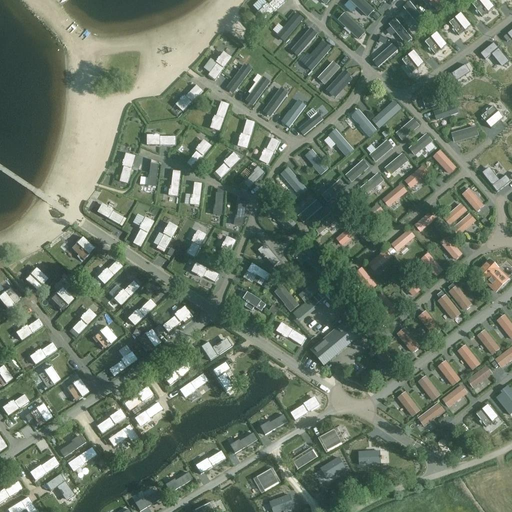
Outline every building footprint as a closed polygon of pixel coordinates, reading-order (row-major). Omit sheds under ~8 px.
[(264,9),(259,13),(265,20),(284,3),(281,0),(274,0),(268,6),(268,5),(266,7),(265,6),(263,8),(264,9)] [(307,0),(322,13),(328,7),(319,0),(307,0)] [(362,0),(350,0),(349,2),(357,9),(368,19),(375,11),(362,0)] [(378,0),(366,0),(379,11),(385,6),(378,0)] [(488,0),(476,0),(471,4),(481,17),(488,12),(488,13),(491,11),(491,10),(494,7),(488,0)] [(341,12),(336,17),(358,37),(363,32),(341,12)] [(461,13),(449,23),(459,36),(465,31),(465,32),(468,30),(468,29),(472,26),(461,13)] [(285,41),(302,22),(295,16),(279,35),(285,41)] [(400,20),(395,27),(415,41),(420,34),(400,20)] [(292,50),(299,56),(315,37),(309,31),(292,50)] [(437,32),(424,42),(434,55),(441,50),(441,51),(444,49),(444,48),(447,46),(437,32)] [(494,43),(480,54),(485,60),(492,55),(502,68),(509,62),(494,43)] [(322,46),(306,65),(312,71),(329,52),(322,46)] [(414,51),(402,61),(412,74),(418,69),(419,69),(421,67),(425,64),(414,51)] [(209,74),(217,79),(232,59),(224,53),(220,58),(219,58),(217,61),(218,61),(217,63),(209,74)] [(333,63),(319,79),(325,84),(339,69),(333,63)] [(466,65),(445,79),(454,93),(461,89),(457,82),(471,73),(466,65)] [(235,92),(250,72),(243,67),(228,87),(235,92)] [(333,97),(350,78),(344,72),(327,91),(333,97)] [(254,104),(269,84),(262,79),(247,99),(254,104)] [(177,106),(183,112),(201,94),(195,88),(185,97),(183,99),(183,98),(180,100),(181,101),(177,106)] [(280,90),(265,111),(272,116),(287,95),(280,90)] [(266,106),(271,97),(265,94),(255,112),(258,114),(263,104),(266,106)] [(317,96),(312,98),(316,105),(321,102),(317,96)] [(291,112),(291,114),(289,115),(288,114),(281,123),(289,129),(305,107),(303,106),(303,104),(299,102),(297,102),(295,105),(295,107),(291,112)] [(375,120),(381,127),(399,110),(396,107),(397,106),(394,102),(390,106),(375,120)] [(213,123),(211,129),(220,132),(229,108),(220,105),(216,118),(215,117),(214,119),(213,119),(212,122),(213,123)] [(481,117),(491,129),(503,118),(500,115),(501,114),(499,112),(498,112),(493,106),(481,117)] [(454,107),(435,113),(438,120),(456,113),(454,107)] [(361,130),(367,137),(374,130),(359,112),(356,114),(355,114),(352,116),(352,118),(355,121),(356,122),(360,127),(362,128),(362,129),(361,130)] [(440,127),(462,118),(460,114),(439,123),(440,127)] [(299,130),(304,136),(322,121),(317,115),(299,130)] [(397,134),(402,140),(419,127),(413,120),(397,134)] [(255,125),(246,123),(242,135),(241,137),(240,137),(239,141),(240,141),(238,147),(247,150),(255,125)] [(453,139),(454,140),(455,143),(478,136),(475,127),(465,131),(457,133),(456,133),(453,134),(452,136),(453,139)] [(224,145),(230,136),(225,132),(219,142),(224,145)] [(333,142),(338,147),(339,147),(339,149),(339,150),(344,157),(352,150),(336,132),(333,134),(332,134),(329,136),(329,138),(332,141),(333,142)] [(147,137),(147,146),(173,146),(173,137),(159,137),(160,137),(157,137),(157,136),(154,136),(154,137),(147,137)] [(410,149),(415,156),(431,142),(426,136),(410,149)] [(269,165),(280,142),(272,138),(266,150),(265,152),(264,152),(262,155),(263,155),(260,161),(269,165)] [(189,162),(196,167),(212,147),(204,141),(200,146),(199,146),(197,149),(198,149),(196,151),(197,151),(189,162)] [(376,162),(392,148),(387,142),(371,156),(376,162)] [(486,149),(481,151),(484,159),(489,157),(486,149)] [(310,153),(309,153),(306,156),(306,158),(308,161),(309,161),(314,166),(316,167),(316,168),(315,169),(321,176),(328,170),(313,151),(310,153)] [(449,174),(455,168),(441,153),(435,158),(449,174)] [(120,180),(129,182),(136,158),(126,155),(125,161),(124,161),(123,164),(124,165),(123,167),(124,167),(120,180)] [(215,173),(221,179),(240,162),(233,155),(228,159),(228,158),(225,161),(226,162),(224,163),(225,164),(215,173)] [(391,175),(407,162),(402,156),(386,169),(391,175)] [(347,176),(352,182),(368,168),(363,162),(347,176)] [(156,187),(159,165),(151,164),(149,176),(148,176),(147,186),(156,187)] [(243,184),(249,190),(265,174),(258,168),(251,175),(252,175),(243,184)] [(497,193),(511,182),(506,176),(500,181),(489,168),(482,173),(497,193)] [(285,179),(298,194),(305,189),(289,170),(286,172),(285,171),(281,175),(284,180),(285,179)] [(169,189),(169,194),(178,195),(180,173),(173,172),(171,190),(169,189)] [(412,184),(419,179),(416,174),(409,179),(412,184)] [(377,176),(361,190),(367,196),(383,183),(377,176)] [(321,186),(324,189),(332,181),(329,178),(321,186)] [(323,196),(328,202),(344,188),(339,182),(323,196)] [(200,206),(202,184),(194,183),(193,196),(192,195),(191,205),(200,206)] [(384,200),(389,207),(405,193),(400,187),(384,200)] [(484,207),(469,190),(463,196),(477,213),(484,207)] [(223,216),(224,194),(216,193),(215,206),(214,206),(214,216),(223,216)] [(337,209),(342,215),(358,201),(353,195),(337,209)] [(298,217),(304,223),(322,208),(320,206),(320,205),(318,202),(316,201),(313,204),(313,205),(298,217)] [(244,227),(247,205),(239,204),(237,216),(236,216),(235,226),(244,227)] [(119,226),(124,218),(112,212),(112,211),(111,210),(111,209),(108,207),(107,208),(102,205),(97,214),(119,226)] [(287,229),(293,223),(276,205),(273,207),(272,207),(268,210),(272,214),(273,213),(287,229)] [(461,205),(444,220),(450,227),(467,212),(461,205)] [(366,226),(382,213),(377,207),(361,220),(366,226)] [(420,232),(436,219),(431,213),(415,226),(420,232)] [(319,234),(336,221),(331,214),(314,228),(319,234)] [(470,215),(453,230),(459,237),(476,222),(470,215)] [(154,223),(145,219),(142,224),(141,224),(140,227),(140,228),(139,230),(140,230),(134,242),(142,246),(154,223)] [(164,235),(158,247),(166,251),(177,228),(169,224),(166,229),(165,229),(163,232),(164,233),(163,234),(164,235)] [(337,239),(343,246),(359,232),(353,226),(337,239)] [(193,243),(186,254),(194,259),(207,236),(198,232),(195,237),(194,237),(193,240),(194,240),(192,242),(193,243)] [(392,246),(398,252),(414,238),(408,232),(392,246)] [(76,243),(76,244),(71,249),(83,261),(94,249),(82,238),(79,241),(78,241),(76,243)] [(223,249),(217,261),(225,265),(236,242),(227,238),(225,244),(224,243),(222,247),(223,247),(222,249),(223,249)] [(455,260),(461,255),(448,239),(441,244),(455,260)] [(265,259),(266,258),(274,267),(280,262),(265,245),(259,251),(265,259)] [(298,250),(315,267),(320,262),(303,245),(298,250)] [(374,271),(390,258),(385,251),(369,265),(374,271)] [(128,269),(137,263),(135,259),(125,265),(128,269)] [(98,278),(104,285),(123,268),(116,261),(107,270),(106,270),(105,272),(104,271),(102,273),(102,274),(98,278)] [(489,262),(477,275),(486,284),(487,283),(497,293),(509,281),(489,262)] [(203,277),(215,283),(219,275),(197,264),(192,272),(198,275),(198,276),(201,278),(201,277),(203,278),(203,277)] [(253,265),(248,273),(253,276),(253,275),(256,277),(257,277),(268,283),(272,277),(253,265)] [(32,272),(29,275),(30,275),(25,281),(37,292),(48,280),(36,269),(32,272)] [(369,291),(375,286),(362,270),(356,275),(369,291)] [(413,296),(419,291),(405,275),(399,280),(413,296)] [(120,294),(120,293),(117,295),(118,296),(113,300),(120,307),(139,289),(132,282),(122,292),(120,294)] [(316,283),(299,297),(305,305),(323,291),(316,283)] [(283,287),(275,293),(286,306),(285,307),(291,314),(299,307),(283,287)] [(471,306),(456,287),(450,293),(464,311),(466,310),(466,311),(470,308),(469,307),(471,306)] [(6,291),(3,293),(3,294),(0,296),(0,301),(8,311),(21,301),(10,288),(6,292),(6,291)] [(58,292),(58,291),(55,294),(56,295),(50,300),(62,312),(74,300),(62,288),(58,292)] [(133,304),(144,297),(142,292),(130,300),(133,304)] [(266,305),(247,293),(243,300),(248,303),(245,307),(252,312),(254,308),(261,312),(266,305)] [(396,311),(382,295),(376,300),(389,316),(396,311)] [(445,297),(439,302),(453,320),(455,319),(455,320),(459,317),(458,316),(460,315),(445,297)] [(134,313),(131,315),(132,316),(127,320),(134,327),(153,310),(147,303),(136,313),(136,312),(134,314),(134,313)] [(277,310),(272,307),(268,311),(274,315),(277,310)] [(173,317),(162,326),(168,333),(188,317),(182,309),(178,313),(177,312),(174,314),(175,315),(173,317)] [(72,329),(70,332),(76,338),(78,335),(96,317),(89,311),(85,315),(84,314),(81,317),(82,318),(81,319),(81,320),(72,329)] [(99,316),(106,326),(112,321),(106,312),(99,316)] [(440,331),(426,313),(419,318),(433,336),(435,335),(436,336),(439,333),(438,332),(440,331)] [(511,340),(511,339),(511,326),(504,316),(503,318),(502,317),(498,319),(499,320),(497,322),(511,340)] [(324,367),(364,334),(351,318),(310,352),(324,367)] [(41,328),(36,320),(25,328),(24,327),(23,328),(22,327),(19,329),(20,330),(14,334),(19,342),(41,328)] [(281,324),(276,332),(287,340),(288,338),(301,347),(306,339),(281,324)] [(99,333),(94,338),(105,350),(117,340),(106,327),(102,331),(102,330),(99,333)] [(419,348),(405,329),(398,335),(412,353),(414,352),(415,353),(418,350),(417,349),(419,348)] [(145,335),(139,339),(148,353),(161,344),(152,330),(147,333),(144,335),(145,335)] [(478,337),(492,355),(499,349),(485,331),(483,333),(482,332),(479,334),(479,335),(478,337)] [(233,345),(242,342),(239,334),(230,337),(233,345)] [(208,343),(201,348),(210,362),(231,348),(226,341),(221,345),(220,343),(216,346),(217,347),(212,350),(208,343)] [(36,353),(31,357),(36,365),(57,351),(52,343),(41,351),(41,350),(39,351),(36,353)] [(458,352),(473,370),(479,365),(465,347),(463,348),(463,347),(459,350),(460,351),(458,352)] [(511,348),(496,361),(501,368),(511,359),(511,348)] [(122,361),(109,370),(114,377),(137,361),(131,353),(126,357),(126,356),(123,358),(123,359),(122,360),(122,361)] [(200,372),(208,366),(202,357),(193,363),(200,372)] [(226,362),(212,371),(217,379),(226,393),(232,389),(228,382),(229,381),(227,378),(226,379),(223,374),(230,370),(226,362)] [(439,368),(453,386),(460,381),(446,362),(444,364),(443,363),(440,365),(440,366),(439,368)] [(170,375),(165,378),(170,386),(193,370),(188,363),(172,373),(172,372),(169,374),(170,375)] [(0,388),(13,380),(4,366),(0,368),(0,388)] [(44,372),(38,376),(48,390),(61,381),(51,367),(47,370),(44,372)] [(473,388),(492,374),(486,368),(468,381),(469,383),(468,384),(471,387),(472,387),(473,388)] [(62,376),(64,381),(75,376),(73,372),(62,376)] [(203,374),(180,390),(185,398),(190,394),(190,395),(193,393),(193,392),(208,382),(203,374)] [(419,383),(433,401),(440,396),(426,377),(424,379),(423,378),(420,381),(419,383)] [(73,385),(67,389),(76,402),(89,393),(80,380),(75,383),(75,382),(72,384),(73,385)] [(446,407),(447,406),(448,408),(467,394),(462,387),(443,401),(444,403),(446,407)] [(503,393),(496,399),(509,414),(511,411),(511,405),(510,403),(511,400),(511,394),(506,387),(501,392),(503,393)] [(484,399),(491,391),(487,388),(480,396),(484,399)] [(139,394),(124,404),(129,412),(152,396),(147,389),(142,392),(141,391),(139,393),(139,394)] [(300,390),(296,393),(303,402),(307,400),(300,390)] [(398,399),(413,417),(419,412),(405,393),(403,395),(403,394),(399,396),(400,397),(398,399)] [(8,405),(3,409),(9,417),(30,403),(25,395),(14,403),(13,402),(11,403),(8,405)] [(290,400),(287,396),(281,400),(284,404),(290,400)] [(306,404),(291,414),(296,422),(320,406),(315,399),(309,402),(308,401),(306,403),(306,404)] [(158,403),(135,419),(140,426),(145,423),(146,424),(148,422),(148,421),(163,411),(158,403)] [(423,426),(425,426),(429,424),(429,423),(435,418),(435,416),(437,417),(438,418),(444,412),(438,404),(419,419),(421,422),(421,423),(423,426)] [(482,410),(476,415),(486,427),(492,423),(495,421),(495,420),(498,417),(488,404),(481,410),(482,410)] [(36,410),(30,414),(39,427),(53,418),(43,405),(39,408),(38,407),(36,409),(36,410)] [(112,417),(96,427),(101,435),(125,419),(119,411),(114,415),(114,414),(111,416),(112,417)] [(33,418),(30,414),(25,417),(28,422),(33,418)] [(270,422),(260,427),(265,436),(288,422),(284,415),(271,423),(270,422)] [(66,428),(78,421),(75,416),(63,423),(66,428)] [(129,426),(108,440),(114,447),(120,443),(121,443),(124,441),(123,440),(127,438),(132,444),(138,439),(129,426)] [(51,437),(60,433),(58,428),(49,432),(51,437)] [(157,439),(161,433),(157,430),(152,436),(157,439)] [(334,430),(320,438),(328,453),(342,445),(334,430)] [(253,434),(230,447),(234,454),(257,440),(253,434)] [(81,437),(60,452),(64,458),(85,443),(81,437)] [(212,446),(203,452),(206,456),(215,450),(212,446)] [(92,448),(68,464),(74,471),(79,468),(79,469),(82,467),(81,466),(97,456),(92,448)] [(207,459),(196,466),(201,474),(226,459),(222,451),(208,460),(207,459)] [(314,451),(294,463),(298,470),(318,458),(314,451)] [(380,451),(359,452),(360,465),(380,464),(380,459),(381,459),(381,457),(380,457),(380,451)] [(318,467),(329,461),(326,456),(315,462),(318,467)] [(269,469),(280,462),(278,457),(267,464),(269,469)] [(36,470),(31,474),(36,481),(59,465),(54,458),(38,468),(38,467),(35,469),(36,470)] [(339,459),(321,470),(324,474),(323,474),(324,476),(325,475),(327,480),(345,469),(339,459)] [(229,461),(217,467),(219,472),(231,467),(229,461)] [(271,469),(257,477),(265,492),(279,484),(271,469)] [(175,479),(165,485),(170,494),(193,480),(189,473),(176,481),(175,479)] [(60,475),(46,485),(51,492),(58,487),(61,491),(59,492),(62,496),(64,495),(67,500),(75,495),(60,475)] [(0,504),(23,490),(18,482),(4,491),(4,490),(0,492),(0,504)] [(144,498),(135,504),(139,511),(140,511),(162,498),(158,492),(145,500),(144,498)] [(272,510),(273,511),(281,511),(294,507),(289,496),(270,503),(272,508),(271,508),(272,510)] [(28,498),(8,510),(9,511),(21,511),(26,510),(27,511),(36,511),(37,511),(28,498)] [(213,511),(209,503),(195,510),(195,511),(213,511)]
